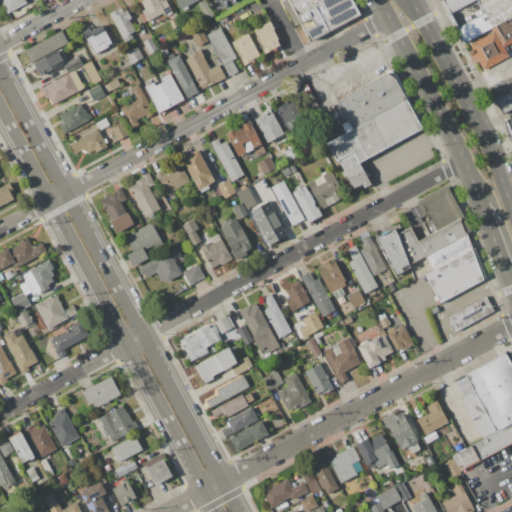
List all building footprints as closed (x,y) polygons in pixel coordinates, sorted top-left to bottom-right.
[(0,0),(25,0),(27,2),(7,13),(2,2),(0,3),(0,0)] [(142,11),(145,9),(140,1),(142,0),(165,0),(172,12),(165,16),(167,21),(152,29),(142,11)] [(197,0),(187,5),(189,8),(184,11),(182,8),(180,9),(175,0),(197,0)] [(280,0),(352,0),(360,14),(309,43),(299,25),(295,27),(280,0)] [(472,0),(447,13),(440,1),(441,0),(472,0)] [(451,13),(475,0),(511,0),(511,15),(465,40),(451,13)] [(199,5),(206,1),(214,16),(206,20),(199,5)] [(109,13),(116,9),(117,10),(121,8),(123,11),(126,9),(132,18),(129,19),(136,30),(132,32),(135,36),(125,42),(109,13)] [(511,16),(511,41),(504,46),(509,56),(483,70),(470,44),(492,32),(490,28),(511,16)] [(253,30),(269,21),(274,29),(273,30),(278,39),(277,40),(280,45),(276,48),(277,50),(273,51),(272,49),(265,54),(256,37),(257,37),(253,30)] [(82,32),(93,26),(94,29),(102,25),(112,42),(107,45),(108,46),(94,54),(82,32)] [(207,35),(220,27),(236,58),(232,60),(238,71),(229,76),(207,35)] [(25,50),(61,30),(68,43),(32,62),(25,50)] [(191,35),(203,30),(209,41),(197,47),(191,35)] [(231,42),(248,33),(260,56),(256,58),(257,60),(251,63),(250,62),(244,65),(231,42)] [(142,42),(151,37),(158,50),(149,54),(142,42)] [(112,43),(117,40),(122,48),(116,51),(112,43)] [(125,52),(137,45),(143,58),(131,64),(125,52)] [(33,63),(57,50),(57,51),(62,48),(66,57),(62,59),(64,63),(40,75),(33,63)] [(183,60),(194,54),(194,52),(200,49),(210,69),(218,64),(225,78),(201,89),(200,86),(197,88),(183,60)] [(179,55),(198,91),(186,97),(173,70),(172,71),(167,61),(167,60),(165,56),(173,52),(175,57),(179,55)] [(63,64),(78,56),(82,64),(67,72),(63,64)] [(82,65),(91,61),(101,80),(92,85),(82,65)] [(40,89),(74,70),(84,88),(78,91),(78,93),(59,103),(58,102),(52,105),(49,98),(46,100),(40,89)] [(144,87),(153,82),(155,86),(163,82),(161,78),(169,73),(184,99),(158,113),(144,87)] [(352,129),(336,101),(387,74),(394,78),(406,100),(352,129)] [(105,85),(117,78),(121,86),(112,91),(111,90),(109,91),(105,85)] [(138,83),(154,114),(147,118),(145,115),(137,120),(139,125),(131,129),(119,107),(136,98),(130,87),(138,83)] [(88,91),(99,84),(105,95),(93,101),(88,91)] [(511,142),(504,121),(511,117),(511,109),(503,114),(495,99),(511,89),(511,142)] [(352,129),(406,100),(422,128),(367,158),(352,129)] [(294,101),(306,124),(301,127),(300,125),(294,128),(295,130),(290,133),(276,108),(285,103),(287,101),(289,104),(294,101)] [(64,133),(60,125),(64,123),(59,114),(75,106),(80,104),(83,110),(85,109),(88,114),(89,113),(92,119),(64,133)] [(272,113),(284,133),(267,142),(254,119),(266,113),(267,116),(272,113)] [(96,123),(105,118),(109,125),(101,130),(99,127),(98,127),(96,123)] [(226,134),(235,129),(236,131),(241,128),(240,126),(249,121),(261,143),(254,148),(238,156),(226,134)] [(112,129),(122,123),(128,135),(118,141),(112,129)] [(70,144),(97,129),(103,139),(105,138),(108,142),(105,144),(107,146),(96,152),(95,150),(87,154),(79,152),(75,153),(70,144)] [(352,129),(367,158),(359,162),(353,151),(338,160),(336,160),(327,143),(352,129)] [(226,141),(244,174),(231,181),(210,142),(218,138),(221,143),(226,141)] [(285,152),(293,148),(298,157),(290,161),(285,152)] [(198,149),(215,181),(208,185),(209,188),(201,193),(199,190),(198,190),(181,158),(198,149)] [(338,160),(353,151),(359,162),(371,184),(364,188),(362,184),(354,189),(347,176),(344,177),(341,172),(344,171),(338,160)] [(264,174),(258,163),(270,156),(276,168),(264,174)] [(179,162),(190,181),(173,191),(175,195),(168,199),(155,175),(162,171),(164,174),(174,168),(173,165),(179,162)] [(288,166),(293,164),(297,170),(292,173),(288,166)] [(281,170),(287,166),(291,173),(285,177),(281,170)] [(307,183),(322,175),(321,174),(325,172),(326,173),(332,170),(341,189),(337,191),(341,199),(323,208),(320,203),(318,204),(314,196),(313,197),(310,191),(311,190),(307,183)] [(128,187),(134,184),(133,182),(142,177),(141,176),(148,172),(155,184),(149,187),(160,208),(153,212),(155,215),(149,218),(147,215),(144,217),(128,187)] [(217,186),(224,198),(234,192),(228,180),(217,186)] [(271,187),(283,180),(304,219),(292,225),(271,187)] [(0,186),(9,182),(14,190),(11,192),(14,199),(0,206),(0,186)] [(437,231),(429,216),(428,217),(425,211),(422,212),(416,202),(447,185),(463,216),(459,218),(459,219),(437,231)] [(292,192),(305,186),(308,192),(309,192),(315,203),(314,204),(316,208),(317,207),(322,215),(308,223),(292,192)] [(120,187),(127,199),(121,202),(133,223),(116,233),(102,207),(103,207),(99,201),(114,192),(113,191),(120,187)] [(236,192),(247,187),(256,203),(245,209),(236,192)] [(269,200),(287,235),(268,245),(250,211),(269,200)] [(232,207),(241,202),(248,215),(239,219),(232,207)] [(236,218),(252,248),(246,251),(247,254),(237,260),(220,228),(231,222),(230,221),(236,218)] [(182,225),(193,219),(198,228),(195,230),(200,241),(193,245),(182,225)] [(465,233),(425,256),(418,241),(437,231),(459,219),(465,233)] [(125,236),(152,223),(163,245),(156,249),(154,244),(144,249),(148,258),(133,266),(127,254),(133,251),(125,236)] [(425,256),(401,268),(403,272),(395,276),(375,238),(394,229),(397,234),(410,228),(418,241),(425,256)] [(433,270),(425,256),(465,233),(466,232),(472,249),(433,270)] [(201,246),(209,242),(210,245),(213,243),(210,238),(218,234),(223,244),(224,243),(232,259),(221,264),(220,263),(212,267),(201,246)] [(368,235),(386,269),(373,276),(360,250),(364,248),(363,246),(364,245),(361,238),(368,235)] [(14,268),(11,263),(0,268),(0,252),(8,248),(9,249),(19,244),(17,242),(27,237),(31,245),(34,244),(35,246),(42,243),(46,251),(14,268)] [(355,245),(378,287),(364,294),(348,263),(352,260),(347,249),(355,245)] [(440,303),(425,275),(433,270),(472,249),(484,280),(440,303)] [(139,268),(169,251),(181,273),(165,282),(164,280),(161,282),(156,272),(145,279),(139,268)] [(22,275),(49,260),(53,268),(51,270),(54,275),(51,276),(53,280),(50,282),(51,283),(48,284),(50,287),(37,295),(36,293),(33,294),(31,292),(26,295),(25,295),(23,292),(19,285),(26,281),(22,275)] [(334,260),(345,281),(344,282),(345,285),(341,287),(345,294),(336,299),(333,292),(330,293),(317,269),(334,260)] [(182,272),(197,264),(204,276),(189,285),(182,272)] [(300,277),(309,272),(314,280),(318,278),(335,310),(322,317),(300,277)] [(347,284),(352,281),(355,287),(350,290),(347,284)] [(299,282),(310,302),(292,312),(284,299),(292,295),(288,287),(299,282)] [(348,295),(358,289),(365,303),(355,308),(348,295)] [(23,292),(25,295),(26,295),(31,303),(17,312),(10,299),(23,292)] [(35,305),(55,294),(64,310),(73,305),(77,314),(68,319),(68,318),(48,329),(35,305)] [(448,317),(486,297),(493,311),(455,331),(448,317)] [(256,303),(280,347),(270,352),(266,346),(259,350),(252,337),(254,336),(240,312),(256,303)] [(264,310),(276,303),(291,332),(279,338),(264,310)] [(15,314),(24,308),(32,322),(22,327),(15,314)] [(311,317),(316,314),(321,323),(317,326),(311,317)] [(333,323),(331,318),(337,315),(339,320),(333,323)] [(214,322),(226,316),(226,317),(229,316),(235,327),(221,334),(214,322)] [(352,321),(345,324),(343,320),(350,316),(352,321)] [(379,320),(386,316),(390,325),(383,328),(379,320)] [(89,335),(64,349),(66,353),(59,357),(50,341),(72,328),(70,325),(80,320),(89,335)] [(291,327),(304,320),(311,331),(297,338),(291,327)] [(236,329),(244,324),(252,340),(245,344),(236,329)] [(179,341),(189,335),(190,337),(195,335),(194,333),(209,325),(210,328),(215,325),(219,332),(218,333),(221,339),(206,348),(208,352),(190,362),(179,341)] [(403,326),(413,343),(403,349),(402,347),(396,350),(387,335),(398,329),(397,327),(401,325),(402,327),(403,326)] [(3,336),(18,327),(30,349),(31,348),(38,360),(27,367),(29,370),(22,374),(13,358),(14,357),(3,336)] [(357,346),(368,340),(369,341),(377,337),(378,339),(384,335),(393,350),(383,356),(385,359),(369,368),(357,346)] [(305,341),(312,337),(321,354),(314,358),(305,341)] [(323,350),(330,347),(330,348),(348,338),(361,362),(344,372),(348,379),(341,382),(323,350)] [(0,345),(9,361),(10,360),(17,372),(6,379),(8,382),(1,386),(0,384),(0,345)] [(195,365),(215,355),(215,354),(228,347),(237,364),(222,372),(222,371),(212,376),(214,379),(205,384),(195,365)] [(464,374),(504,352),(511,365),(511,364),(511,443),(480,459),(472,444),(495,430),(485,412),(470,420),(458,399),(473,391),(464,374)] [(236,375),(231,367),(241,362),(240,360),(247,356),(253,366),(236,375)] [(319,363),(333,390),(327,393),(326,392),(323,394),(321,391),(316,394),(304,371),(319,363)] [(263,377),(277,370),(283,383),(270,390),(263,377)] [(295,372),(311,402),(294,411),(292,408),(287,411),(277,392),(288,386),(283,379),(295,372)] [(210,408),(206,401),(219,394),(216,390),(243,375),(249,386),(210,408)] [(82,392),(110,376),(120,394),(110,400),(110,402),(103,406),(102,404),(96,407),(96,406),(94,408),(92,403),(89,405),(82,392)] [(211,411),(242,394),(243,396),(250,392),(254,400),(247,403),(249,406),(227,418),(226,416),(222,418),(221,416),(215,419),(211,411)] [(425,434),(417,419),(430,413),(426,406),(436,400),(448,422),(425,434)] [(112,442),(107,434),(106,434),(102,428),(104,427),(99,418),(122,405),(126,413),(128,412),(133,421),(135,420),(139,427),(112,442)] [(225,437),(221,430),(228,427),(225,420),(229,418),(230,419),(251,407),(258,419),(225,437)] [(64,408),(79,437),(61,446),(48,421),(55,418),(53,416),(57,414),(56,412),(64,408)] [(402,412),(405,419),(410,416),(419,433),(414,435),(418,443),(417,443),(420,449),(412,453),(408,447),(399,452),(381,419),(393,412),(395,416),(402,412)] [(237,451),(230,438),(261,421),(268,433),(237,451)] [(25,429),(34,424),(37,428),(44,425),(57,448),(40,457),(25,429)] [(443,428),(450,425),(452,430),(446,433),(443,428)] [(428,442),(425,436),(436,430),(440,436),(428,442)] [(8,438),(22,431),(35,456),(34,458),(31,460),(29,459),(22,463),(8,438)] [(355,444),(367,438),(368,440),(381,433),(386,442),(388,441),(393,451),(392,451),(399,464),(389,469),(386,463),(377,468),(376,465),(370,469),(367,464),(366,465),(355,444)] [(111,449),(135,436),(142,449),(118,462),(111,449)] [(0,449),(0,441),(7,438),(14,450),(4,457),(0,449)] [(335,454),(352,446),(359,459),(357,460),(362,469),(350,475),(345,466),(334,472),(328,460),(336,456),(335,454)] [(0,452),(16,482),(6,487),(4,484),(0,486),(0,452)] [(424,458),(431,455),(436,463),(429,467),(424,458)] [(155,484),(145,464),(160,456),(162,460),(164,459),(173,475),(155,484)] [(322,457),(338,488),(326,494),(323,489),(322,490),(317,480),(318,479),(310,464),(322,457)] [(39,461),(45,458),(54,474),(48,477),(39,461)] [(444,464),(452,459),(460,474),(452,479),(444,464)] [(124,465),(134,460),(138,467),(128,472),(124,465)] [(114,469),(123,464),(124,465),(128,472),(118,477),(114,469)] [(26,470),(33,466),(42,482),(34,486),(26,470)] [(312,494),(305,480),(304,481),(299,472),(308,467),(314,479),(315,479),(321,490),(312,494)] [(401,472),(404,471),(409,478),(406,480),(401,472)] [(57,477),(63,474),(67,482),(62,485),(57,477)] [(126,478),(137,497),(121,506),(112,489),(121,484),(119,481),(126,478)] [(261,492),(287,479),(292,488),(303,482),(308,490),(290,499),(289,497),(284,500),(284,501),(269,509),(261,492)] [(386,489),(383,484),(391,480),(393,485),(386,489)] [(460,481),(475,510),(470,511),(446,511),(437,494),(460,481)] [(89,511),(80,493),(101,482),(107,494),(102,496),(110,511),(89,511)] [(402,482),(410,497),(403,501),(395,486),(402,482)] [(383,509),(376,496),(393,486),(401,499),(383,509)] [(51,511),(44,498),(53,492),(62,509),(76,502),(81,511),(51,511)] [(417,511),(413,504),(421,500),(419,495),(426,492),(436,511),(417,511)] [(306,511),(299,501),(311,495),(317,505),(306,511)] [(372,511),(370,507),(379,502),(384,511),(390,511),(394,510),(395,511),(372,511)]
